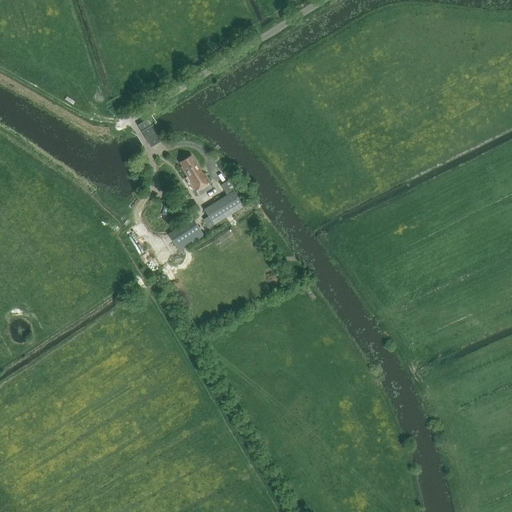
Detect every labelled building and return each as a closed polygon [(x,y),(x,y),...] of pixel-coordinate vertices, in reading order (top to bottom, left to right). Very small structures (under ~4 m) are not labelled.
[(138,125),(139,127),(142,132),(145,136),(148,141),(151,146),(159,141),(156,136),(153,131),(150,127),(146,120),(138,125)] [(195,190),(209,181),(204,173),(203,174),(191,155),(179,162),(182,167),(181,167),(187,176),(185,178),(188,182),(189,181),(195,190)] [(243,207),(233,191),(203,209),(213,225),(243,207)] [(202,236),(192,219),(168,234),(178,250),(202,236)] [(231,229),(216,239),(223,249),(238,239),(231,229)]
